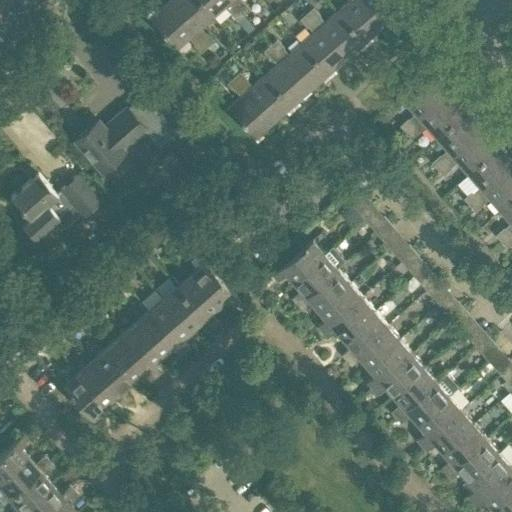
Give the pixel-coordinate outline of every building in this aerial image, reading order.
[(195,32),(213,16),(199,0),(168,0),(168,1),(195,32)] [(199,0),(213,16),(230,0),(199,0)] [(243,13),(249,7),(243,0),(242,0),(236,5),(243,13)] [(364,42),(382,26),(359,0),(348,0),(337,11),(364,42)] [(359,0),(382,26),(401,9),(392,0),(359,0)] [(176,48),(195,32),(168,1),(149,17),(176,48)] [(236,19),(243,13),(236,5),(229,11),(236,19)] [(313,20),(320,13),(313,5),(305,12),(313,20)] [(346,57),(364,42),(337,11),(319,27),(346,57)] [(306,25),(313,20),(305,12),(299,17),(306,25)] [(328,73),(346,57),(319,27),(300,43),(328,73)] [(211,51),(218,45),(207,32),(200,38),(211,51)] [(276,52),(283,46),(276,37),(269,43),(276,52)] [(211,51),(200,38),(193,44),(200,52),(207,46),(211,51)] [(270,57),(276,52),(269,43),(262,49),(270,57)] [(309,89),(328,73),(300,43),(282,59),(309,89)] [(291,105),(309,89),(282,59),(264,74),(291,105)] [(241,84),(248,78),(241,70),(234,76),(241,84)] [(427,80),(421,73),(398,93),(421,119),(452,92),(436,73),(427,80)] [(273,121),(291,105),(264,74),(246,90),(273,121)] [(234,90),(241,84),(234,76),(227,82),(234,90)] [(182,125),(149,88),(115,117),(119,122),(108,131),(98,119),(75,139),(101,169),(124,149),(123,148),(145,128),(159,144),(182,125)] [(254,138),(273,121),(246,90),(227,107),(254,138)] [(437,137),(468,110),(452,92),(421,119),(437,137)] [(453,155),(484,128),(468,110),(437,137),(453,155)] [(407,131),(415,124),(410,117),(401,125),(407,131)] [(413,138),(421,130),(415,124),(407,131),(413,138)] [(469,173),(500,146),(484,128),(453,155),(469,173)] [(212,147),(198,134),(195,136),(193,134),(177,149),(193,165),(212,147)] [(485,191),(511,167),(511,159),(500,146),(469,173),(485,191)] [(439,168),(447,160),(441,154),(433,161),(439,168)] [(445,174),(453,167),(447,160),(439,168),(445,174)] [(501,210),(511,200),(511,167),(485,191),(501,210)] [(45,205),(58,193),(38,171),(37,172),(38,172),(11,195),(11,194),(10,195),(29,217),(22,223),(34,237),(56,218),(45,205)] [(83,215),(99,201),(77,175),(61,189),(83,215)] [(471,204),(479,197),(473,190),(465,197),(471,204)] [(358,209),(371,198),(365,192),(353,203),(358,209)] [(477,210),(485,203),(479,197),(471,204),(477,210)] [(511,222),(511,200),(501,210),(511,222)] [(378,232),(390,221),(385,215),(373,226),(378,232)] [(171,230),(163,221),(155,229),(162,238),(171,230)] [(383,238),(396,227),(390,221),(378,232),(383,238)] [(503,240),(511,233),(505,227),(497,234),(503,240)] [(155,229),(145,237),(153,246),(162,238),(155,229)] [(509,247),(511,243),(511,234),(511,233),(503,240),(509,247)] [(296,279),(327,252),(314,237),(273,273),(279,279),(288,271),(296,279)] [(403,260),(415,249),(410,243),(398,254),(403,260)] [(334,245),(327,252),(296,279),(303,288),(294,297),(298,302),(339,266),(347,259),(334,245)] [(135,246),(126,254),(133,263),(143,255),(135,246)] [(408,266),(421,255),(415,249),(403,260),(408,266)] [(133,263),(126,254),(118,261),(126,269),(133,263)] [(43,259),(36,274),(46,278),(52,264),(43,259)] [(242,300),(206,259),(191,272),(218,303),(227,296),(236,305),(242,300)] [(320,308),(352,280),(339,266),(298,302),(303,307),(313,299),(320,308)] [(107,271),(98,279),(105,287),(114,279),(107,271)] [(213,325),(218,320),(210,311),(218,303),(191,272),(177,284),(213,325)] [(428,288),(440,277),(435,272),(423,283),(428,288)] [(433,294),(445,283),(440,277),(428,288),(433,294)] [(98,279),(91,285),(98,294),(105,287),(98,279)] [(323,330),(364,294),(352,280),(320,308),(328,316),(319,325),(323,330)] [(213,325),(177,284),(163,296),(191,328),(199,320),(207,330),(213,325)] [(345,336),(377,308),(364,294),(323,330),(328,336),(338,327),(345,336)] [(184,350),(190,345),(181,336),(191,328),(163,296),(149,309),(184,350)] [(69,304),(77,312),(85,305),(78,297),(69,304)] [(453,317),(465,306),(460,300),(447,311),(453,317)] [(69,304),(61,311),(68,320),(77,312),(69,304)] [(458,323),(470,312),(465,306),(453,317),(458,323)] [(348,359),(389,322),(377,308),(345,336),(353,345),(344,353),(348,359)] [(184,350),(149,309),(135,321),(162,353),(171,345),(179,355),(184,350)] [(156,375),(162,370),(153,360),(162,353),(135,321),(121,333),(156,375)] [(56,330),(49,322),(42,328),(49,337),(56,330)] [(370,364),(402,337),(389,322),(348,359),(353,364),(363,356),(370,364)] [(49,337),(42,328),(33,336),(41,344),(49,337)] [(477,345),(489,334),(485,328),(472,339),(477,345)] [(156,375),(121,333),(106,346),(134,377),(142,370),(151,380),(156,375)] [(483,351),(495,340),(489,334),(477,345),(483,351)] [(373,387),(414,351),(402,337),(370,364),(378,373),(368,381),(373,387)] [(128,399),(133,395),(125,385),(134,377),(106,346),(92,358),(128,399)] [(19,361),(27,355),(20,347),(13,354),(19,361)] [(395,392),(426,365),(414,351),(373,387),(378,392),(387,384),(395,392)] [(502,373),(511,364),(511,359),(509,357),(497,367),(502,373)] [(128,399),(92,358),(78,371),(106,402),(114,395),(122,404),(128,399)] [(507,379),(511,375),(511,364),(502,373),(507,379)] [(398,415),(439,379),(426,365),(395,392),(403,401),(393,410),(398,415)] [(99,425),(105,420),(97,410),(106,402),(78,371),(63,384),(99,425)] [(439,379),(398,415),(403,421),(412,412),(420,421),(451,393),(460,386),(447,371),(439,379)] [(423,443),(464,407),(451,393),(420,421),(428,430),(418,438),(423,443)] [(445,449),(476,422),(464,407),(423,443),(428,449),(437,441),(445,449)] [(448,472),(488,436),(476,422),(445,449),(452,458),(443,466),(448,472)] [(0,477),(28,453),(20,444),(30,436),(24,430),(0,451),(0,477)] [(469,477),(501,450),(488,436),(448,472),(452,477),(462,469),(469,477)] [(472,500),(511,464),(511,462),(501,450),(469,477),(477,486),(468,495),(472,500)] [(35,462),(28,453),(0,477),(0,484),(6,492),(0,497),(4,501),(10,496),(9,495),(16,488),(50,459),(45,453),(35,462)] [(21,509),(53,482),(45,473),(54,464),(50,459),(16,488),(9,495),(10,496),(21,509)] [(495,506),(511,490),(511,464),(472,500),(477,505),(487,497),(495,506)] [(21,509),(18,511),(47,511),(75,487),(70,482),(60,490),(53,482),(21,509)] [(75,511),(78,510),(70,501),(79,492),(75,487),(47,511),(75,511)] [(511,511),(511,490),(495,506),(499,511),(511,511)]
